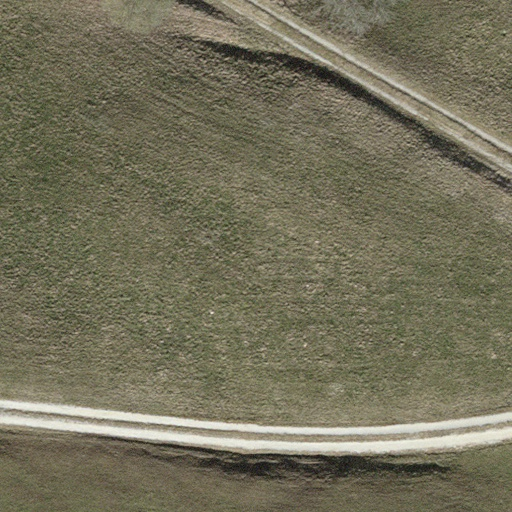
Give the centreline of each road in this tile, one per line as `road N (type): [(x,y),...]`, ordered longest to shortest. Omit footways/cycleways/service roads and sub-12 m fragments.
road 1 (track): [(0,401),(280,432),(511,414)]
road 2 (track): [(511,157),(244,0)]
